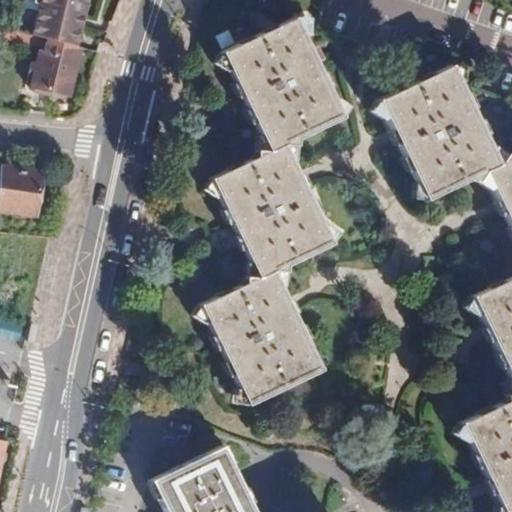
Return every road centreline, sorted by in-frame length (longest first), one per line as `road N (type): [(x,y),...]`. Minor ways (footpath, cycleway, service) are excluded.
road 1 (secondary): [(58,511),(149,75),(174,0)]
road 2 (secondary): [(109,152),(29,511)]
road 3 (residential): [(511,50),(359,0)]
road 4 (secondary): [(150,0),(109,152)]
